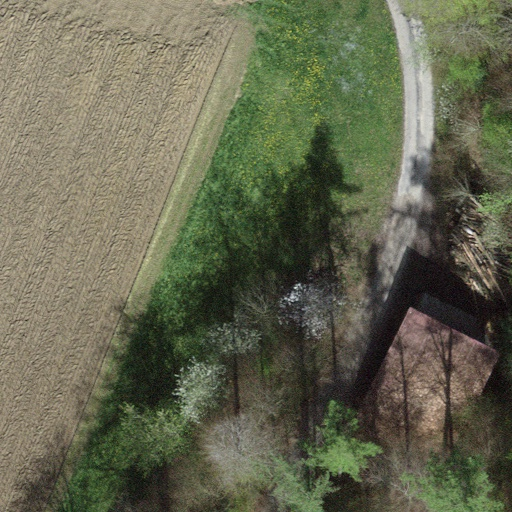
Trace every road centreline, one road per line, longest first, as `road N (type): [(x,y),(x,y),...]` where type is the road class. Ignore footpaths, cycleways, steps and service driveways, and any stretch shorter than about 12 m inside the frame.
road 1 (track): [(417,167),(377,291),(278,511)]
road 2 (unclassified): [(404,0),(419,75),(417,167)]
